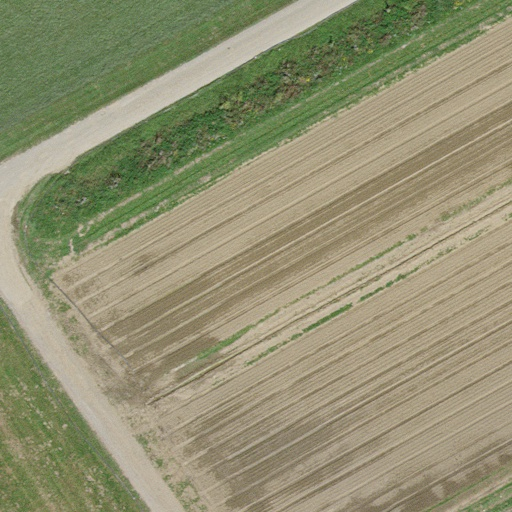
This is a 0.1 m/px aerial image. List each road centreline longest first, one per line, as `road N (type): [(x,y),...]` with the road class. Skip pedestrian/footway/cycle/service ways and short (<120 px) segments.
road 1 (unclassified): [(350,0),(0,203)]
road 2 (track): [(179,511),(0,251)]
